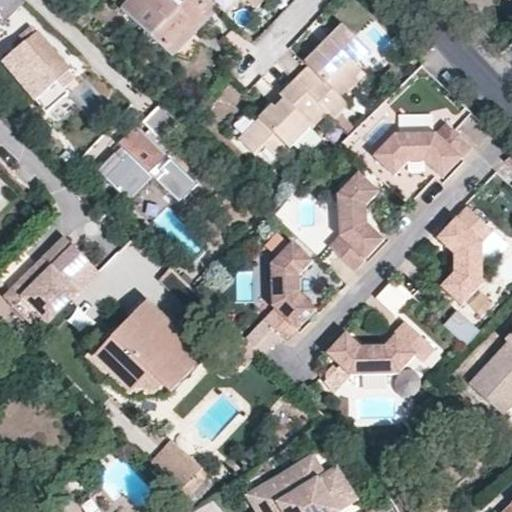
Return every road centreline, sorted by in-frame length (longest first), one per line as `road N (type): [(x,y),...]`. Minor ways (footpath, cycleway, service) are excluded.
road 1 (residential): [(511,103),(416,0)]
road 2 (unknown): [(80,0),(165,96)]
